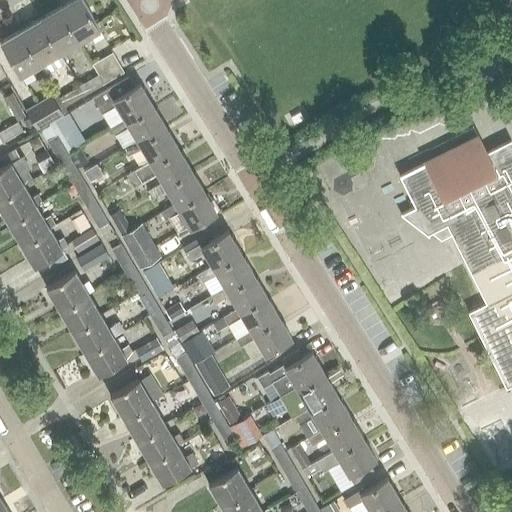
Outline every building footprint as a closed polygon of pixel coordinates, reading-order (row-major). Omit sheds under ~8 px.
[(103,37),(99,30),(100,30),(82,0),(71,0),(59,7),(80,42),(90,36),(94,43),(103,37)] [(60,53),(80,42),(59,7),(40,18),(60,53)] [(40,65),(60,53),(40,18),(20,30),(40,65)] [(45,73),(40,65),(20,30),(0,41),(0,42),(20,77),(32,70),(37,78),(45,73)] [(98,75),(103,83),(123,72),(112,52),(92,63),(98,75)] [(116,104),(124,118),(126,121),(153,105),(140,83),(133,87),(127,77),(92,97),(102,113),(116,104)] [(97,87),(92,79),(79,86),(84,95),(97,87)] [(72,90),(59,98),(64,106),(77,99),(72,90)] [(38,129),(64,113),(52,93),(26,109),(38,129)] [(136,139),(138,142),(165,126),(153,105),(126,121),(124,118),(110,126),(114,134),(129,126),(136,139)] [(41,130),(47,141),(56,136),(49,124),(40,129),(41,130)] [(12,126),(0,132),(0,137),(3,142),(17,135),(12,126)] [(138,142),(136,139),(122,148),(127,155),(141,147),(149,160),(151,164),(178,148),(165,126),(138,142)] [(477,135),(399,175),(414,206),(401,212),(400,211),(399,212),(428,235),(432,232),(440,238),(451,233),(486,303),(469,312),(506,387),(511,383),(511,142),(511,139),(485,152),(477,135)] [(56,136),(47,141),(60,163),(69,157),(56,136)] [(90,164),(80,146),(68,153),(78,171),(90,164)] [(154,168),(162,182),(164,185),(191,169),(178,148),(151,164),(149,160),(135,169),(140,177),(154,168)] [(55,165),(46,150),(37,156),(45,171),(55,165)] [(73,184),(82,179),(69,157),(60,163),(73,184)] [(0,167),(0,198),(24,185),(24,184),(33,178),(28,170),(19,175),(10,162),(0,167)] [(204,190),(191,169),(164,185),(162,182),(148,190),(152,198),(167,190),(175,203),(177,206),(204,190)] [(82,179),(73,184),(86,206),(95,201),(82,179)] [(0,198),(0,209),(8,223),(37,206),(24,185),(0,198)] [(204,190),(177,206),(175,203),(160,212),(165,220),(179,211),(190,228),(217,212),(204,190)] [(95,201),(86,206),(99,228),(108,222),(95,201)] [(50,228),(37,206),(8,223),(21,245),(50,228)] [(140,268),(161,255),(141,223),(120,235),(140,268)] [(34,267),(63,250),(50,228),(21,245),(34,267)] [(71,241),(78,251),(99,239),(92,229),(71,241)] [(200,243),(185,252),(190,260),(204,252),(212,265),(214,269),(241,253),(228,231),(202,246),(200,243)] [(84,270),(109,256),(102,244),(77,258),(84,270)] [(112,250),(125,271),(134,266),(122,244),(112,250)] [(225,287),(227,290),(254,274),(241,253),(214,269),(212,265),(198,274),(202,282),(217,273),(225,287)] [(150,284),(166,274),(159,261),(142,271),(150,284)] [(137,292),(147,287),(134,266),(125,271),(137,292)] [(46,287),(59,309),(87,292),(75,270),(46,287)] [(239,311),(266,295),(254,274),(227,290),(225,287),(210,295),(215,303),(229,295),(237,308),(239,311)] [(160,309),(147,287),(137,292),(150,314),(160,309)] [(101,314),(87,292),(59,309),(72,331),(101,314)] [(266,295),(239,311),(237,308),(223,316),(228,324),(242,316),(250,329),(252,333),(279,317),(266,295)] [(163,337),(173,331),(160,309),(150,314),(163,337)] [(72,331),(85,353),(113,336),(123,330),(117,322),(108,327),(101,314),(72,331)] [(279,317),(252,333),(250,329),(236,338),(241,346),(255,337),(265,354),(292,338),(279,317)] [(181,341),(199,331),(192,319),(174,330),(181,341)] [(180,342),(192,363),(214,350),(201,329),(199,331),(181,341),(180,342)] [(126,357),(132,351),(128,344),(121,348),(113,336),(85,353),(98,375),(127,358),(126,357)] [(163,349),(156,337),(134,350),(141,362),(163,349)] [(180,343),(170,349),(189,380),(198,374),(180,343)] [(299,349),(281,360),(284,364),(285,367),(303,356),(299,349)] [(296,386),(297,389),(324,373),(311,351),(303,356),(285,367),(284,364),(269,373),(268,371),(257,377),(263,387),(273,381),(281,395),(296,386)] [(230,385),(211,353),(195,363),(214,395),(230,385)] [(310,411),(337,395),(324,373),(297,389),(296,386),(281,395),(286,402),(294,416),(308,407),(310,411)] [(201,401),(211,396),(198,374),(189,380),(201,401)] [(110,396),(123,418),(152,401),(139,379),(110,396)] [(337,395),(310,411),(308,407),(294,416),(299,424),(313,415),(321,429),(323,432),(350,416),(337,395)] [(224,418),(211,396),(201,401),(214,423),(224,418)] [(241,419),(229,397),(216,404),(229,426),(241,419)] [(165,423),(152,402),(152,401),(123,418),(136,440),(165,423)] [(229,427),(237,440),(241,448),(262,435),(250,415),(229,427)] [(323,432),(321,429),(307,437),(312,445),(326,437),(334,450),(336,453),(363,437),(350,416),(323,432)] [(227,446),(237,440),(229,427),(224,418),(214,423),(227,446)] [(136,440),(148,461),(177,444),(178,446),(185,442),(179,433),(173,437),(165,423),(136,440)] [(272,429),(263,435),(271,449),(280,443),(272,429)] [(324,466),(338,458),(353,483),(374,471),(369,463),(376,459),(363,437),(336,453),(334,450),(319,458),(324,466)] [(284,470),(293,465),(280,443),(271,449),(284,470)] [(178,446),(177,444),(148,461),(162,484),(197,463),(191,454),(185,458),(178,446)] [(321,468),(316,460),(302,468),(302,469),(307,477),(307,476),(321,468)] [(306,486),(293,465),(284,470),(296,491),(306,486)] [(249,488),(237,467),(208,484),(221,505),(249,488)] [(363,499),(370,511),(378,511),(400,499),(387,478),(361,493),(359,490),(344,499),(349,507),(363,499)] [(308,511),(309,511),(318,507),(306,486),(296,491),(308,511)] [(261,511),(263,511),(249,488),(221,505),(224,511),(261,511)] [(8,511),(1,499),(0,499),(0,511),(8,511)] [(407,511),(400,499),(378,511),(407,511)]
